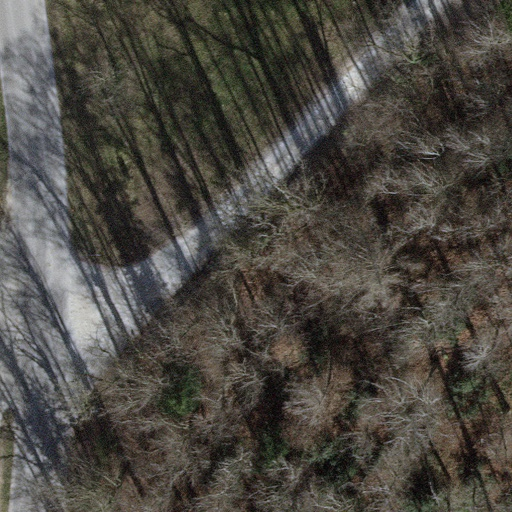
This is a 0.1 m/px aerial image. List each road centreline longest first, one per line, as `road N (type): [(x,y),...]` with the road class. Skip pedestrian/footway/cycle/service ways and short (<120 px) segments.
road 1 (track): [(1,309),(124,288),(202,249),(432,0)]
road 2 (unclassified): [(18,0),(39,187),(34,511)]
